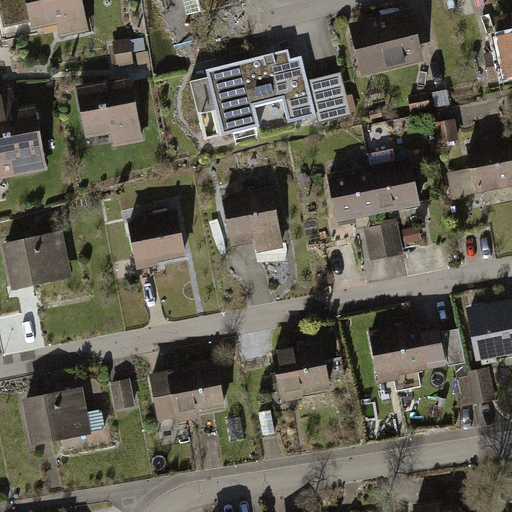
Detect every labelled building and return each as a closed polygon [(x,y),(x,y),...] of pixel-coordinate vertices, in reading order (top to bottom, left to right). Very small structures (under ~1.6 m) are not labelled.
[(81,0),(26,0),(34,35),(59,29),(61,38),(89,32),(81,0)] [(414,12),(351,30),(363,75),(426,58),(414,12)] [(493,40),(496,50),(484,53),(491,85),(511,80),(511,15),(494,19),(498,39),(493,40)] [(274,59),(207,77),(224,139),(260,130),(254,108),(283,100),(290,125),(317,118),(307,85),(300,61),(291,63),(289,56),(274,59)] [(342,75),(307,85),(317,118),(319,127),(354,117),(342,75)] [(131,79),(76,91),(87,143),(113,137),(115,148),(144,142),(131,79)] [(13,91),(0,93),(0,179),(48,170),(36,110),(18,114),(13,91)] [(429,94),(409,98),(412,112),(431,108),(429,94)] [(456,120),(435,124),(439,145),(460,141),(456,120)] [(511,189),(511,142),(511,137),(467,146),(476,196),(511,189)] [(411,161),(371,169),(380,217),(420,209),(411,161)] [(371,169),(329,177),(339,225),(380,217),(371,169)] [(272,189),(222,200),(233,250),(255,245),(257,255),(286,248),(272,189)] [(371,255),(409,247),(402,215),(364,224),(371,255)] [(176,216),(126,226),(135,272),(185,262),(176,216)] [(408,240),(425,238),(424,219),(406,221),(408,240)] [(63,233),(1,247),(11,293),(73,279),(63,233)] [(511,301),(469,313),(482,363),(511,355),(511,301)] [(418,320),(370,331),(382,384),(448,369),(440,331),(421,335),(418,320)] [(333,393),(325,347),(274,355),(281,401),(333,393)] [(218,366),(149,378),(157,423),(226,411),(218,366)] [(460,372),(466,404),(499,398),(494,366),(460,372)] [(117,405),(139,403),(137,374),(115,376),(117,405)] [(83,395),(26,403),(32,445),(89,437),(83,395)] [(414,499),(416,511),(474,511),(450,494),(414,499)]
